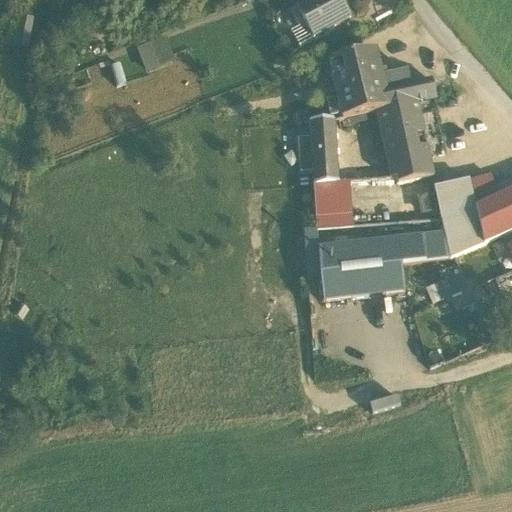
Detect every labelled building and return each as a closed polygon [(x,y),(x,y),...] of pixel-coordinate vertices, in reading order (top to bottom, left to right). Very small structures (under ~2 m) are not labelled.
[(304,28),(312,44),(349,23),(336,0),(317,0),(289,15),(298,32),(304,28)] [(304,28),(298,32),(290,36),(298,51),(312,44),(304,28)] [(165,40),(136,51),(145,75),(174,64),(165,40)] [(328,66),(342,123),(377,115),(388,112),(384,93),(381,80),(374,55),(328,66)] [(381,80),(384,93),(410,88),(407,75),(381,80)] [(431,84),(410,88),(384,93),(388,112),(377,115),(387,159),(410,162),(428,159),(423,134),(417,106),(434,103),(431,84)] [(312,172),(313,188),(336,187),(331,124),(309,125),(310,140),(312,172)] [(312,172),(310,140),(296,141),(298,173),(312,172)] [(432,180),(428,159),(410,162),(387,159),(396,180),(396,187),(432,180)] [(466,184),(473,211),(498,199),(488,178),(466,184)] [(466,184),(434,193),(435,198),(438,214),(441,224),(442,225),(474,217),(473,211),(466,184)] [(313,188),(316,221),(348,219),(345,186),(336,187),(313,188)] [(511,192),(498,199),(473,211),(474,217),(482,248),(511,234),(511,192)] [(419,201),(422,215),(438,214),(435,198),(419,201)] [(482,248),(474,217),(442,225),(450,262),(482,248)] [(348,231),(348,219),(316,221),(317,234),(348,231)] [(306,278),(319,277),(318,251),(316,234),(303,235),(306,278)] [(511,234),(503,239),(507,250),(511,247),(511,234)] [(319,277),(323,306),(404,296),(401,269),(450,262),(444,236),(318,251),(319,277)] [(460,278),(433,289),(439,305),(467,294),(460,278)] [(334,392),(339,416),(364,411),(359,387),(334,392)]
